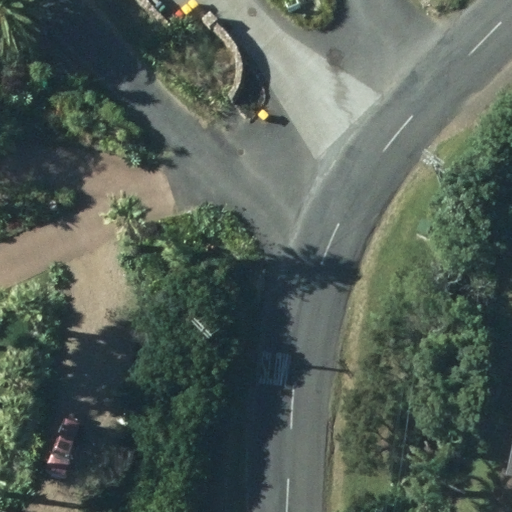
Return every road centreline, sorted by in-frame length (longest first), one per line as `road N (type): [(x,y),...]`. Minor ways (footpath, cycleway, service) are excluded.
road 1 (tertiary): [(287,511),(295,361),(324,232),(365,157)]
road 2 (residential): [(217,0),(365,157)]
road 3 (tertiary): [(365,157),(435,72),(511,0)]
